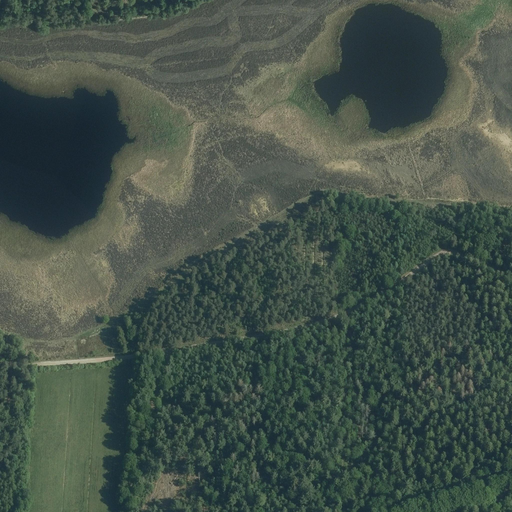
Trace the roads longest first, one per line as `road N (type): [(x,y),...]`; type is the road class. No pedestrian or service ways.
road 1 (track): [(0,365),(171,352),(317,323),(397,285),(440,252),(454,252)]
road 2 (track): [(171,352),(128,511)]
